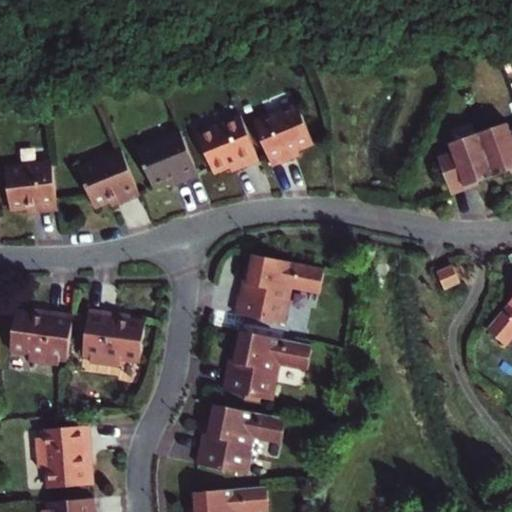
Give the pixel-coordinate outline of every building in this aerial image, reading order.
[(278,169),(306,157),(304,152),(319,146),(303,106),(260,124),(278,169)] [(263,162),(245,117),(202,134),(218,174),(234,167),(236,174),(263,162)] [(511,135),(510,136),(506,124),(477,135),(492,178),(508,172),(511,170),(511,135)] [(204,179),(185,133),(143,150),(159,190),(174,185),(176,191),(204,179)] [(475,184),(492,178),(477,135),(447,146),(452,157),(437,163),(448,192),(462,186),(463,189),(475,184)] [(145,197),(127,152),(83,171),(99,209),(113,203),(116,210),(145,197)] [(62,211),(57,163),(10,168),(15,211),(31,209),(32,215),(62,211)] [(462,186),(448,192),(450,198),(476,188),(475,184),(463,189),(462,186)] [(242,314),(292,324),(298,291),(303,292),(328,297),(333,270),(261,255),(258,270),(253,296),(246,294),(242,314)] [(461,281),(454,266),(438,272),(445,288),(461,281)] [(252,269),(246,294),(253,296),(258,270),(252,269)] [(298,291),(292,324),(296,325),(303,292),(298,291)] [(511,296),(483,331),(504,348),(511,337),(511,296)] [(94,308),(88,354),(96,355),(96,358),(95,363),(125,367),(126,359),(145,361),(150,321),(135,319),(124,318),(125,312),(94,308)] [(46,316),(36,314),(18,312),(13,352),(33,355),(32,362),(62,366),(62,362),(63,359),(71,360),(77,315),(47,310),(46,316)] [(281,371),(286,367),(288,366),(314,371),(319,346),(247,331),(244,349),(241,364),(236,363),(230,392),(275,402),(281,371)] [(279,402),(286,367),(281,371),(275,402),(279,402)] [(285,445),(290,419),(219,404),(215,421),(212,436),(208,435),(202,465),(248,474),(254,445),(262,440),(285,445)] [(97,483),(96,458),(91,455),(91,447),(95,447),(93,425),(48,428),(49,437),(45,437),(41,438),(43,466),(51,465),(53,487),(97,483)] [(274,511),(272,486),(200,492),(201,511),(274,511)] [(54,511),(50,511),(46,511),(99,511),(98,498),(53,501),(54,511)]
